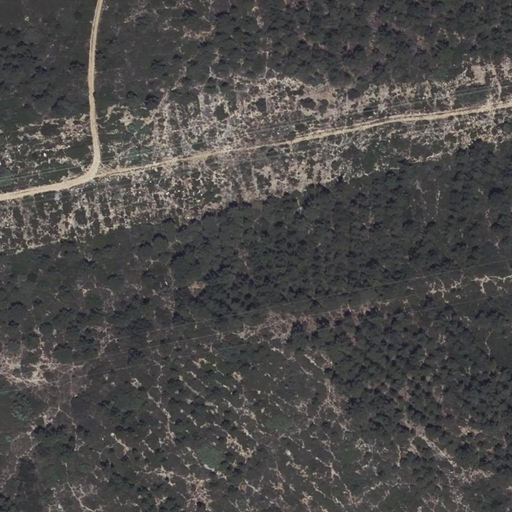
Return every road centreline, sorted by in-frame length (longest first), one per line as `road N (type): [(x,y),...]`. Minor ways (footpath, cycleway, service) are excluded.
road 1 (track): [(77,179),(511,100)]
road 2 (track): [(0,198),(68,184),(97,156),(89,90),(101,0)]
